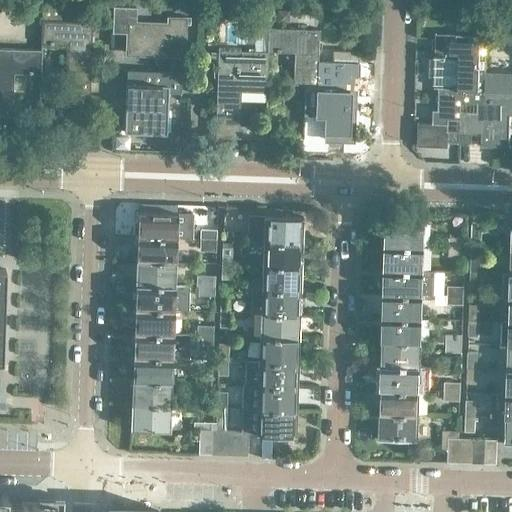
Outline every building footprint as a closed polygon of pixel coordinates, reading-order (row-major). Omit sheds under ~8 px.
[(42,3),(41,15),(41,20),(60,20),(61,3),(42,3)] [(113,6),(112,30),(128,31),(127,46),(127,49),(128,49),(128,54),(139,54),(139,48),(148,49),(148,54),(183,55),(184,25),(184,17),(169,16),(169,24),(148,23),(148,24),(142,23),(130,23),(130,21),(135,17),(135,7),(113,6)] [(281,9),(281,20),(291,20),(291,9),(281,9)] [(92,21),(60,20),(41,20),(41,30),(40,45),(66,45),(64,91),(56,91),(56,117),(91,118),(91,93),(89,93),(89,92),(90,75),(92,21)] [(292,84),(304,85),(304,84),(317,84),(318,61),(319,29),(268,28),(267,50),(275,50),(279,51),(279,50),(294,50),(293,83),(292,83),(292,84)] [(484,102),(485,73),(486,35),(474,34),(462,34),(456,34),(444,33),(436,33),(435,39),(433,39),(433,49),(435,49),(435,54),(436,54),(442,54),(442,57),(446,58),(446,56),(462,57),(461,87),(439,86),(439,87),(438,110),(433,109),(433,123),(447,124),(447,142),(448,142),(459,142),(459,143),(459,142),(460,111),(461,101),(478,102),(484,102)] [(32,71),(40,72),(41,49),(40,49),(0,47),(0,115),(12,116),(14,71),(28,71),(28,72),(32,73),(32,71)] [(358,64),(359,50),(333,50),(332,62),(332,63),(358,64)] [(216,89),(215,126),(215,137),(238,138),(240,91),(267,92),(268,54),(218,52),(217,84),(218,84),(217,90),(216,89)] [(358,64),(332,63),(332,62),(318,61),(317,84),(304,84),(304,85),(303,105),(313,105),(313,106),(316,106),(316,105),(331,106),(330,139),(329,139),(329,140),(353,141),(356,75),(358,75),(358,64)] [(181,72),(126,70),(124,133),(166,134),(168,99),(165,99),(165,92),(180,93),(181,72)] [(460,119),(459,143),(470,143),(471,143),(472,132),(482,132),(481,145),(505,146),(506,113),(511,112),(511,74),(485,73),(484,102),(478,102),(478,111),(466,111),(465,119),(460,119)] [(265,138),(266,128),(250,127),(250,138),(265,138)] [(314,138),(304,138),(304,140),(304,151),(313,152),(314,138)] [(137,236),(176,237),(175,237),(175,214),(177,214),(177,213),(177,212),(137,211),(137,212),(139,212),(138,236),(137,236)] [(224,231),(230,231),(232,231),(233,215),(223,215),(222,231),(223,231),(224,231)] [(264,215),(263,240),(301,242),(308,242),(308,233),(301,233),(301,216),(264,215)] [(386,244),(386,245),(425,246),(424,246),(425,222),(426,222),(426,221),(386,220),(387,220),(387,221),(388,221),(387,244),(386,244)] [(482,224),(478,224),(472,223),(472,240),(481,240),(482,224)] [(200,229),(200,238),(216,239),(216,229),(200,229)] [(176,238),(176,237),(137,236),(138,236),(137,260),(136,260),(175,261),(174,261),(175,238),(176,238)] [(465,247),(466,239),(466,238),(449,237),(449,247),(465,247)] [(216,248),(216,239),(200,238),(199,247),(216,248)] [(300,265),(301,242),(263,240),(263,264),(300,265)] [(425,246),(386,245),(387,245),(386,268),(385,268),(385,269),(424,270),(423,270),(424,246),(425,246)] [(222,247),(221,263),(231,263),(232,248),(222,247)] [(465,256),(465,247),(449,247),(449,256),(465,256)] [(471,256),(471,272),(480,272),(481,256),(471,256)] [(175,262),(175,261),(136,260),(137,260),(136,284),(135,284),(174,285),(173,285),(174,262),(175,262)] [(231,279),(231,263),(221,263),(221,278),(231,279)] [(299,289),(300,265),(263,264),(262,288),(299,289)] [(424,270),(385,269),(386,269),(385,292),(384,292),(384,293),(423,294),(422,294),(423,270),(424,270)] [(480,288),(480,272),(471,272),(470,287),(480,288)] [(504,273),(503,297),(510,297),(511,296),(511,272),(511,273),(504,273)] [(214,287),(215,277),(198,277),(198,286),(214,287)] [(174,286),(174,285),(135,284),(136,284),(136,293),(135,308),(134,308),(173,309),(172,309),(173,286),(174,286)] [(464,295),(464,286),(448,285),(447,295),(464,295)] [(214,296),(214,287),(198,286),(198,295),(214,296)] [(250,288),(250,312),(261,312),(299,314),(299,289),(262,288),(250,288)] [(423,294),(384,293),(385,293),(385,301),(384,316),(383,316),(383,317),(423,318),(422,318),(422,294),(423,294)] [(220,295),(220,311),(230,311),(230,295),(220,295)] [(463,304),(464,295),(447,295),(447,304),(463,304)] [(469,304),(469,320),(479,320),(479,304),(469,304)] [(173,310),(173,309),(134,308),(135,308),(135,317),(134,332),(133,332),(172,333),(173,333),(171,333),(172,310),(173,310)] [(229,327),(230,311),(220,311),(219,326),(229,327)] [(298,338),(299,314),(261,312),(260,336),(298,338)] [(423,318),(383,317),(384,317),(384,340),(383,340),(383,341),(422,342),(421,342),(421,318),(423,318)] [(478,336),(479,320),(469,320),(468,335),(478,336)] [(502,321),(501,345),(508,345),(511,345),(511,321),(509,321),(502,321)] [(213,335),(213,325),(197,325),(196,334),(213,335)] [(172,334),(172,333),(133,332),(134,332),(134,356),(132,356),(172,357),(171,357),(171,334),(172,334)] [(446,333),(446,343),(462,343),(462,334),(446,333)] [(213,344),(213,335),(196,334),(196,343),(213,344)] [(297,361),(298,338),(260,336),(260,360),(297,361)] [(422,342),(383,341),(384,341),(383,364),(382,364),(382,365),(421,366),(420,366),(421,342),(422,342)] [(219,343),(218,359),(228,359),(229,343),(219,343)] [(462,352),(462,343),(446,343),(446,352),(462,352)] [(478,352),(468,352),(467,368),(477,368),(478,352)] [(172,358),(172,357),(132,356),(134,356),(133,380),(132,380),(171,381),(170,381),(171,358),(172,358)] [(228,375),(228,359),(218,359),(217,374),(228,375)] [(245,359),(245,384),(296,386),(297,361),(260,360),(245,359)] [(421,366),(382,365),(383,365),(382,388),(381,388),(420,390),(419,390),(420,366),(421,366)] [(477,383),(477,368),(467,368),(467,383),(477,383)] [(195,373),(195,382),(211,383),(212,373),(195,373)] [(171,382),(171,381),(132,380),(133,380),(132,389),(132,404),(131,404),(170,405),(169,405),(170,382),(171,382)] [(445,381),(444,391),(460,392),(461,382),(445,381)] [(211,392),(211,383),(195,382),(194,391),(211,392)] [(295,409),(296,386),(245,384),(244,408),(295,409)] [(420,390),(381,388),(381,389),(382,389),(382,397),(381,412),(380,412),(419,414),(418,414),(419,390),(420,390)] [(217,391),(216,407),(226,407),(227,391),(217,391)] [(460,400),(460,392),(444,391),(444,400),(460,400)] [(493,392),(492,416),(506,417),(511,417),(511,393),(507,393),(493,392)] [(466,400),(466,415),(476,416),(476,400),(466,400)] [(170,406),(170,405),(131,404),(132,404),(131,428),(130,428),(129,428),(129,429),(170,430),(169,430),(169,429),(168,429),(169,406),(170,406)] [(226,423),(226,407),(216,407),(216,422),(226,423)] [(295,433),(295,409),(244,408),(243,431),(295,432),(295,433)] [(419,414),(380,412),(380,413),(381,413),(380,436),(379,436),(379,437),(379,438),(419,439),(419,438),(418,438),(417,438),(418,414),(419,414)] [(475,431),(476,416),(466,415),(465,431),(475,431)] [(193,440),(199,440),(199,429),(210,429),(210,422),(194,421),(193,440)] [(211,454),(211,429),(210,429),(199,429),(199,440),(198,453),(211,454)] [(223,454),(224,430),(211,429),(211,454),(223,454)] [(236,431),(236,430),(224,430),(223,454),(235,454),(236,431)] [(449,438),(459,438),(459,430),(443,430),(442,448),(448,448),(449,438)] [(248,432),(236,431),(235,454),(247,455),(248,432)] [(460,462),(461,438),(459,438),(449,438),(448,448),(448,462),(460,462)] [(472,462),(473,439),(461,438),(460,462),(472,462)] [(484,463),(485,439),(473,439),(472,462),(484,463)] [(497,439),(485,439),(484,463),(497,463),(497,439)] [(0,511),(59,511),(59,503),(11,501),(11,496),(0,496),(0,511)]
